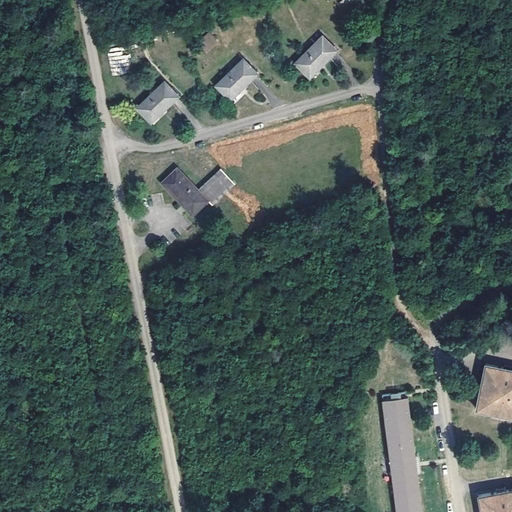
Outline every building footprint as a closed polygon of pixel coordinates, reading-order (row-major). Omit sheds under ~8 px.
[(196,43),(205,53),(218,42),(209,32),(196,43)] [(321,36),(295,62),(309,76),(336,50),(321,36)] [(242,58),(216,84),(230,98),(256,73),(242,58)] [(164,80),(136,106),(150,120),(177,95),(164,80)] [(176,165),(160,181),(193,215),(209,200),(200,190),(176,165)] [(221,170),(200,190),(209,200),(215,206),(235,185),(221,170)] [(511,366),(491,361),(480,404),(511,412),(511,366)] [(381,400),(396,511),(422,511),(408,397),(381,400)] [(511,511),(511,487),(478,494),(481,511),(511,511)]
